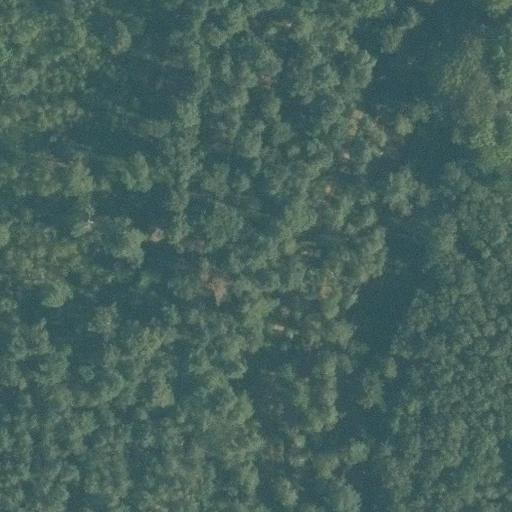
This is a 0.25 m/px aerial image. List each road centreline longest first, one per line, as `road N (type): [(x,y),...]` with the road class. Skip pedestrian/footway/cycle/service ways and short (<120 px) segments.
road 1 (track): [(395,0),(268,334),(266,511)]
road 2 (unclassified): [(511,173),(482,107),(473,62),(496,0)]
